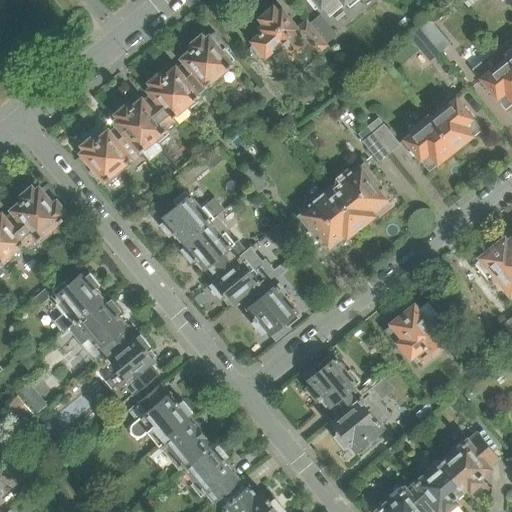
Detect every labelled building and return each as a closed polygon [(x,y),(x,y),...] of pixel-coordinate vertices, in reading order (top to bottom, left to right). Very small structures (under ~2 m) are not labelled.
[(306,0),(315,10),(319,7),(328,17),(345,3),(349,8),(358,0),(306,0)] [(327,46),(306,21),(296,29),(295,27),(295,26),(288,17),(287,18),(282,11),(278,14),(273,8),(260,19),(263,23),(258,27),(261,30),(257,33),(258,33),(251,39),(252,41),(249,44),(258,55),(261,52),(267,58),(281,47),(291,59),(308,45),(316,55),(327,46)] [(321,18),(311,27),(327,46),(338,38),(321,18)] [(449,45),(429,20),(419,28),(425,35),(439,53),(449,45)] [(415,43),(425,35),(419,28),(409,36),(415,43)] [(230,64),(232,62),(234,60),(225,49),(227,48),(215,33),(213,34),(205,40),(201,36),(189,45),(189,46),(193,49),(184,56),(185,57),(182,59),(185,63),(205,89),(207,92),(218,83),(216,80),(224,73),(226,75),(233,69),(230,65),(230,64)] [(497,49),(472,69),(480,79),(500,104),(505,111),(511,105),(511,66),(502,55),(497,49)] [(505,53),(502,55),(511,66),(511,52),(508,56),(505,53)] [(195,97),(205,89),(185,63),(176,70),(175,69),(173,71),(172,70),(164,77),(160,73),(148,83),(153,88),(149,91),(152,95),(170,119),(174,116),(173,115),(183,108),(185,111),(198,100),(195,97)] [(271,96),(260,83),(253,90),(263,103),(271,96)] [(177,127),(171,120),(170,119),(152,95),(143,102),(142,101),(139,103),(139,102),(130,109),(127,105),(115,115),(119,120),(115,122),(118,126),(137,151),(147,163),(162,150),(156,143),(177,127)] [(481,130),(476,123),(475,123),(455,98),(429,119),(455,151),(474,136),(481,130)] [(295,124),(288,114),(279,121),(286,130),(295,124)] [(455,151),(429,119),(403,140),(423,165),(429,172),(436,166),(455,151)] [(398,145),(378,120),(368,128),(389,153),(398,145)] [(129,158),(137,151),(118,126),(109,133),(108,132),(105,134),(105,133),(96,140),(93,136),(81,146),(85,151),(82,154),(83,155),(78,159),(79,160),(78,161),(88,172),(89,172),(98,184),(103,180),(104,181),(104,180),(105,181),(109,178),(108,177),(118,169),(120,173),(133,163),(129,158)] [(389,153),(368,128),(359,135),(365,141),(364,142),(379,161),(389,153)] [(210,172),(228,158),(219,147),(201,161),(210,172)] [(386,202),(374,186),(379,182),(364,163),(330,189),(360,227),(373,216),(372,214),(386,202)] [(269,185),(252,165),(242,174),(258,194),(269,185)] [(63,220),(62,219),(63,219),(62,218),(67,214),(56,201),(51,205),(39,189),(35,192),(31,187),(20,197),(23,201),(14,208),(15,209),(12,211),(14,212),(5,220),(23,244),(30,251),(51,233),(49,230),(58,222),(59,223),(63,220)] [(360,227),(330,189),(296,216),(312,235),(317,242),(323,238),(328,245),(330,247),(345,235),(347,237),(360,227)] [(182,245),(217,216),(225,210),(214,197),(202,207),(199,209),(193,202),(195,200),(190,195),(188,196),(184,192),(174,201),(175,202),(160,215),(161,216),(162,218),(161,219),(163,222),(158,226),(168,238),(172,234),(179,243),(180,242),(182,245)] [(130,204),(120,212),(126,219),(136,211),(130,204)] [(10,251),(18,245),(19,247),(23,244),(5,220),(2,216),(0,217),(0,276),(6,272),(0,264),(13,254),(10,251)] [(246,251),(237,240),(232,243),(224,234),(228,230),(217,216),(182,245),(184,247),(179,251),(189,263),(193,260),(200,269),(201,268),(203,270),(205,269),(212,278),(240,256),(246,251)] [(281,223),(275,228),(283,238),(290,233),(281,223)] [(511,233),(503,240),(506,244),(511,251),(511,233)] [(511,251),(506,244),(499,250),(496,246),(475,263),(487,278),(493,273),(511,296),(511,251)] [(241,299),(263,280),(255,270),(252,273),(242,261),(243,260),(240,256),(212,278),(211,280),(213,283),(209,287),(219,299),(223,295),(230,304),(230,303),(233,306),(241,299)] [(297,311),(286,299),(289,296),(277,281),(272,285),(269,281),(282,271),(275,264),(262,274),(265,278),(263,280),(241,299),(248,308),(247,309),(249,312),(248,312),(255,321),(251,324),(261,336),(264,334),(267,337),(282,325),(286,329),(299,319),(295,313),(297,311)] [(62,335),(71,328),(104,300),(102,298),(102,297),(95,289),(99,286),(89,273),(85,277),(81,273),(80,275),(76,270),(75,271),(74,270),(62,280),(63,281),(51,291),(54,294),(52,296),(58,303),(60,302),(67,311),(52,323),(62,335)] [(39,306),(48,298),(43,292),(34,299),(39,306)] [(460,345),(445,326),(455,319),(438,298),(428,306),(427,304),(417,312),(414,307),(411,309),(410,309),(407,306),(402,311),(405,314),(404,314),(404,315),(383,331),(396,347),(399,345),(411,359),(423,349),(425,352),(428,349),(430,352),(442,342),(440,339),(445,336),(455,349),(460,345)] [(124,327),(125,326),(123,324),(124,323),(117,315),(121,311),(111,299),(106,303),(104,300),(71,328),(82,341),(79,343),(97,365),(104,360),(131,336),(124,327)] [(511,319),(502,327),(507,334),(505,336),(511,345),(511,319)] [(157,375),(149,365),(154,362),(152,359),(153,358),(146,350),(150,347),(140,335),(135,339),(132,335),(131,336),(104,360),(108,365),(110,363),(116,371),(105,381),(116,394),(113,397),(120,405),(132,395),(133,395),(157,375)] [(26,353),(18,359),(29,372),(36,365),(26,353)] [(355,386),(361,381),(350,368),(344,373),(329,355),(317,365),(321,369),(306,382),(309,385),(304,389),(314,401),(318,398),(325,406),(326,405),(328,408),(329,407),(337,416),(382,379),(378,375),(359,390),(355,386)] [(393,392),(382,379),(337,416),(329,423),(331,425),(330,426),(337,434),(333,437),(343,449),(348,446),(350,449),(351,448),(356,453),(356,452),(359,455),(371,445),(369,442),(383,430),(379,425),(390,415),(380,402),(382,401),(381,400),(384,397),(385,397),(393,392)] [(188,417),(193,413),(183,401),(179,404),(172,396),(171,397),(169,394),(168,395),(160,386),(128,412),(135,421),(131,424),(130,427),(129,431),(130,435),(133,437),(134,438),(137,439),(139,439),(142,438),(147,434),(158,446),(190,420),(188,417)] [(477,398),(478,391),(474,387),(468,388),(464,392),(463,398),(467,402),(473,401),(477,398)] [(31,413),(17,396),(6,406),(20,422),(31,413)] [(211,445),(206,439),(207,438),(197,426),(196,427),(190,420),(158,446),(159,448),(162,445),(182,469),(211,445)] [(490,467),(498,460),(492,452),(500,446),(485,427),(476,434),(471,428),(467,431),(472,438),(468,441),(466,439),(467,439),(465,437),(450,449),(452,451),(453,451),(454,452),(445,460),(445,459),(441,462),(464,491),(467,489),(471,493),(483,483),(480,480),(484,476),(483,475),(488,472),(487,471),(491,468),(490,467)] [(239,482),(231,472),(233,471),(231,469),(231,468),(224,460),(228,456),(218,444),(214,448),(211,445),(182,469),(213,505),(239,482)] [(464,491),(441,462),(438,459),(424,471),(427,476),(419,482),(418,480),(415,483),(435,509),(437,511),(438,511),(441,510),(443,511),(448,511),(457,505),(454,501),(458,497),(457,497),(464,491)] [(431,511),(435,509),(415,483),(414,482),(404,490),(401,486),(389,496),(392,500),(382,507),(382,506),(378,510),(379,511),(378,511),(431,511)] [(285,511),(275,499),(270,502),(267,498),(261,503),(248,487),(223,508),(226,511),(285,511)] [(72,499),(66,491),(57,498),(64,506),(72,499)]
